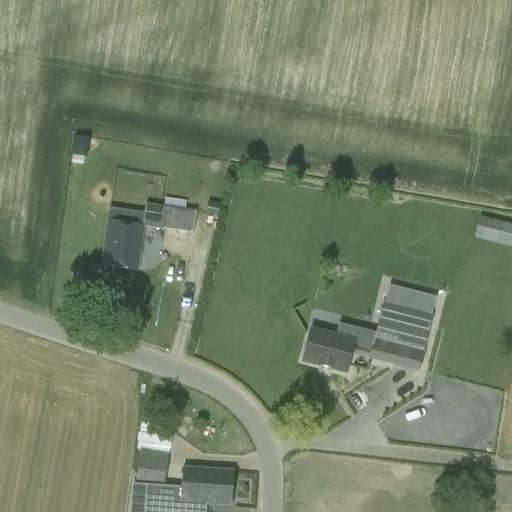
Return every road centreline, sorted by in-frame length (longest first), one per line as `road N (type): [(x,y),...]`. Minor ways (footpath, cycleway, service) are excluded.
road 1 (unclassified): [(268,511),(266,437),(250,410),(209,381),(0,310)]
road 2 (unknown): [(266,437),(511,465)]
